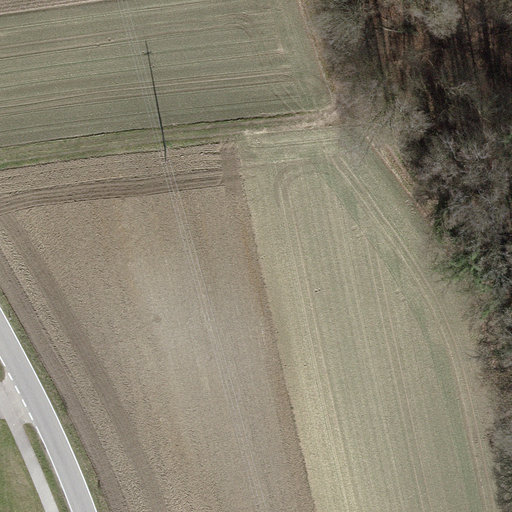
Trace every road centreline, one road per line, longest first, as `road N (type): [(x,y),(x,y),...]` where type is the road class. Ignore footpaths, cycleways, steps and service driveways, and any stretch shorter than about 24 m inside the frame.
road 1 (track): [(0,158),(384,117),(338,0)]
road 2 (tertiary): [(84,511),(0,330)]
